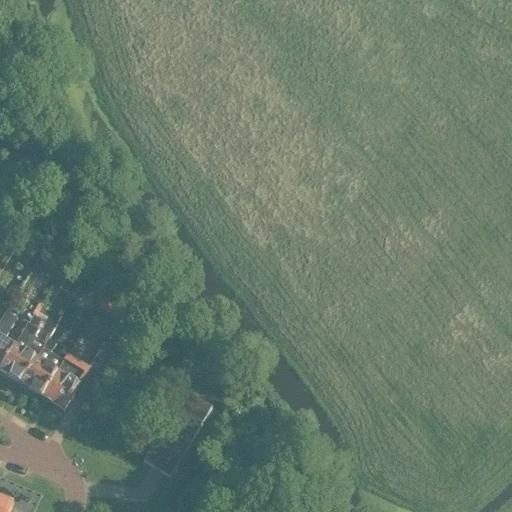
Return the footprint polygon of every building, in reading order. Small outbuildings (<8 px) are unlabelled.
[(26,133),(34,137),(35,135),(37,130),(29,126),(27,131),(26,133)] [(38,260),(33,269),(43,275),(48,266),(38,260)] [(69,276),(62,287),(75,295),(81,284),(69,276)] [(105,296),(99,306),(110,312),(116,302),(105,296)] [(71,302),(65,310),(76,317),(84,304),(73,298),(71,302)] [(0,322),(0,370),(14,347),(14,346),(4,340),(18,318),(6,311),(0,322)] [(28,323),(37,328),(40,323),(42,318),(34,313),(28,323)] [(14,347),(0,370),(0,373),(20,385),(36,360),(35,359),(41,350),(30,343),(39,330),(37,328),(28,323),(14,346),(14,347)] [(105,342),(90,366),(103,375),(116,350),(105,342)] [(36,360),(20,385),(41,398),(57,373),(56,373),(46,366),(53,354),(43,347),(41,350),(35,359),(36,360)] [(41,398),(63,412),(79,386),(90,366),(68,353),(56,373),(57,373),(41,398)] [(144,462),(170,478),(212,408),(186,392),(144,462)] [(0,511),(9,511),(14,502),(0,496),(0,511)]
